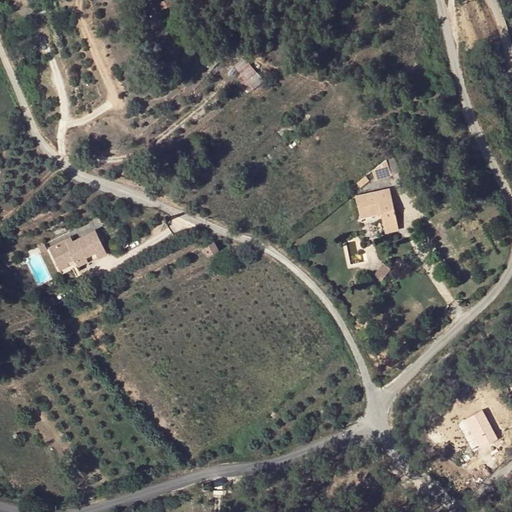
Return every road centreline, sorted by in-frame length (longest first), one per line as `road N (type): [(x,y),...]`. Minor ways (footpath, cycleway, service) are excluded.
road 1 (tertiary): [(378,406),(345,324),(308,278),(275,253),(63,165),(36,133),(0,49)]
road 2 (tertiary): [(102,511),(204,477),(280,464),(339,442),(369,419)]
road 3 (unclassified): [(511,199),(474,124),(439,0)]
road 4 (unclassified): [(378,406),(511,270)]
road 5 (tertiary): [(369,419),(458,511)]
